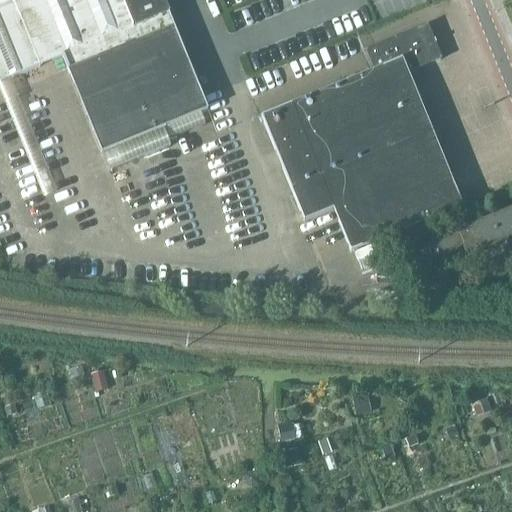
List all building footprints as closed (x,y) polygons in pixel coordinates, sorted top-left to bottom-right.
[(171,0),(52,0),(106,153),(212,117),(171,0)] [(370,37),(378,60),(411,49),(414,60),(445,50),(434,16),(370,37)] [(414,53),(268,103),(307,215),(340,204),(354,245),(402,228),(404,233),(468,211),(414,53)] [(447,255),(511,234),(511,204),(438,227),(447,255)] [(367,396),(352,399),(354,410),(356,416),(371,412),(367,396)] [(488,399),(471,406),(476,419),(493,412),(488,399)] [(290,421),(276,424),(280,443),(295,439),(290,421)] [(454,425),(446,428),(450,439),(458,436),(454,425)] [(415,436),(406,439),(409,448),(418,445),(415,436)] [(327,439),(318,442),(322,455),(332,452),(327,439)] [(391,445),(381,449),(386,461),(395,457),(391,445)] [(302,464),(297,449),(282,453),(286,469),(302,464)] [(332,455),(324,458),(329,472),(337,469),(332,455)] [(154,472),(142,476),(148,490),(159,486),(154,472)] [(115,484),(106,488),(110,497),(119,494),(115,484)] [(78,500),(67,503),(70,511),(80,511),(82,511),(78,500)]
